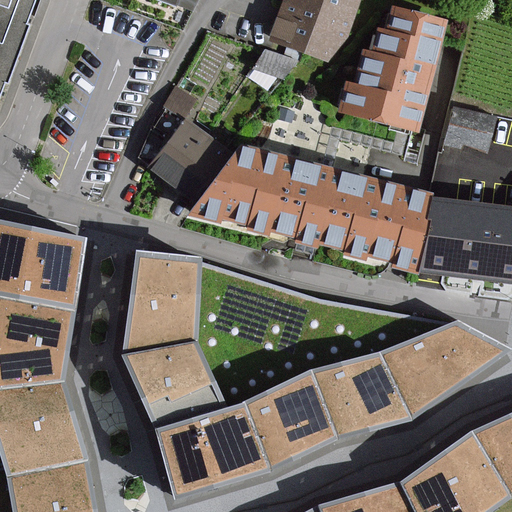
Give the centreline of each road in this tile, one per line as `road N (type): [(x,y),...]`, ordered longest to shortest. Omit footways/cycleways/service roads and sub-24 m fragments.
road 1 (residential): [(511,311),(342,283),(24,195),(0,181)]
road 2 (residential): [(0,166),(16,145),(71,0)]
